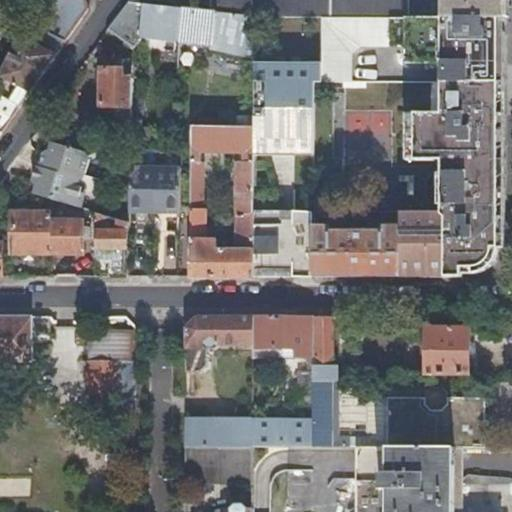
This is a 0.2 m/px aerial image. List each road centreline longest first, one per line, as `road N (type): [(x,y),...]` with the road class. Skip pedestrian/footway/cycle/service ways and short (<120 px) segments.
road 1 (residential): [(511,294),(156,297)]
road 2 (residential): [(156,297),(157,511)]
road 3 (residential): [(0,171),(120,0)]
road 4 (residential): [(156,297),(0,295)]
